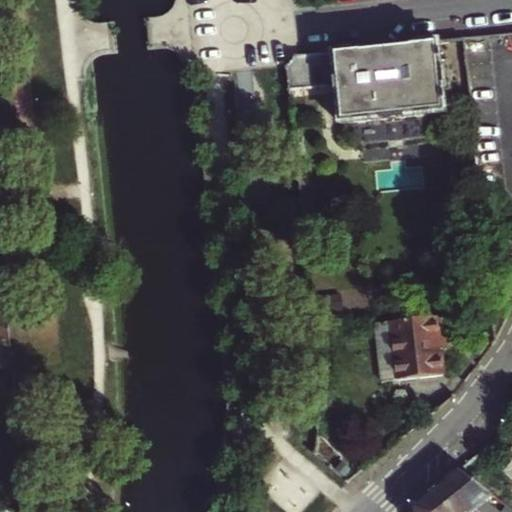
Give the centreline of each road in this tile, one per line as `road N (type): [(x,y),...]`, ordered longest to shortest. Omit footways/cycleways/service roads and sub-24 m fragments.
road 1 (residential): [(511,0),(294,22),(251,12)]
road 2 (residential): [(367,511),(482,400),(511,358)]
